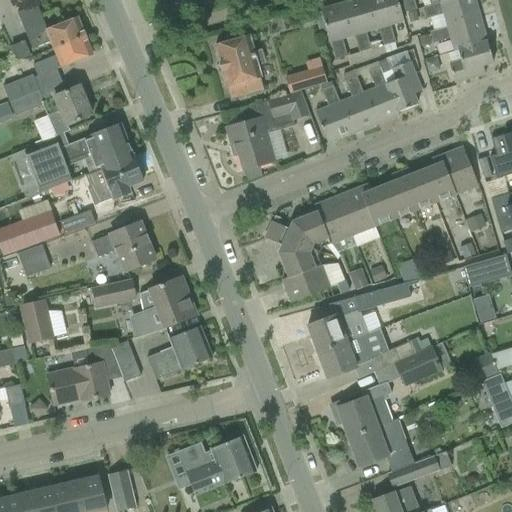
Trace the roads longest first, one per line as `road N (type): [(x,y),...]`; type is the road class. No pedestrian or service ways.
road 1 (residential): [(197,217),(454,119),(474,96),(511,85)]
road 2 (residential): [(0,458),(268,393)]
road 3 (residential): [(197,217),(104,0)]
road 4 (residential): [(268,393),(197,217)]
road 5 (residential): [(310,511),(268,393)]
